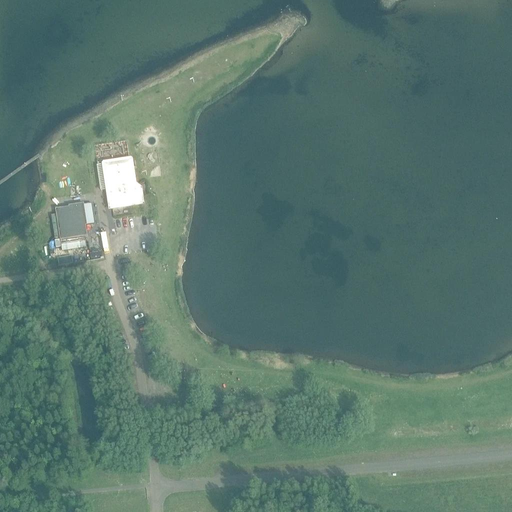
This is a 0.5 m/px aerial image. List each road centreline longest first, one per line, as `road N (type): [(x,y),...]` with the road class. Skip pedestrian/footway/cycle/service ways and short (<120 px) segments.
road 1 (unclassified): [(155,484),(511,453)]
road 2 (unclassified): [(0,282),(107,265),(137,366),(155,484)]
